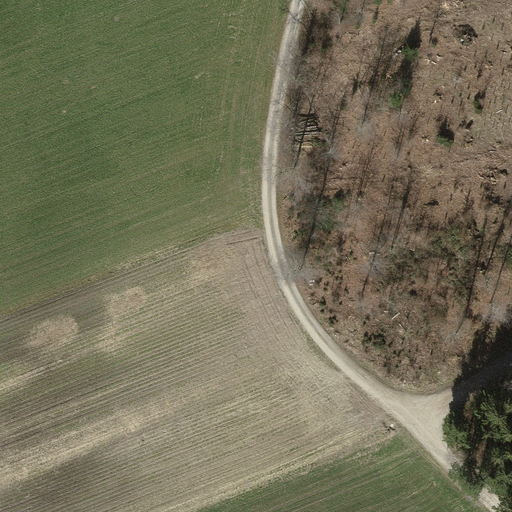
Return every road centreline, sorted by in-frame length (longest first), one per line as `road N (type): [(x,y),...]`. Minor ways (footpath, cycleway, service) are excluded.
road 1 (track): [(300,0),(271,141),(270,237),(303,315),(416,424)]
road 2 (track): [(505,511),(416,424)]
